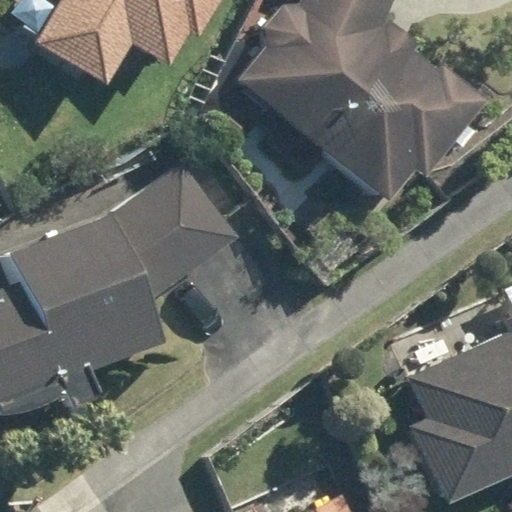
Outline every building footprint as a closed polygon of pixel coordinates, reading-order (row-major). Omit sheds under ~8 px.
[(19,0),(3,27),(121,99),(181,0),(19,0)] [(451,94),(366,15),(375,0),(262,0),(219,75),(353,199),(451,94)] [(0,385),(128,340),(114,299),(206,244),(159,167),(0,261),(0,385)] [(511,319),(374,386),(426,493),(511,451),(511,319)] [(350,511),(343,493),(293,511),(350,511)]
